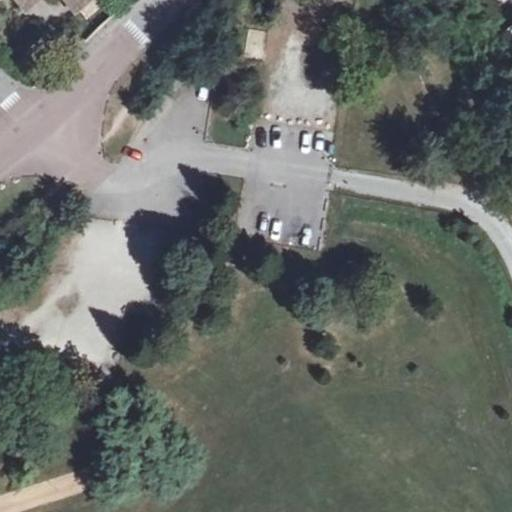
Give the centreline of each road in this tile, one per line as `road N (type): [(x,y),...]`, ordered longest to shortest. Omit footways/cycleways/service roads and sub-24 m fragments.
road 1 (track): [(328,184),(485,210),(511,258)]
road 2 (tertiary): [(164,0),(36,111)]
